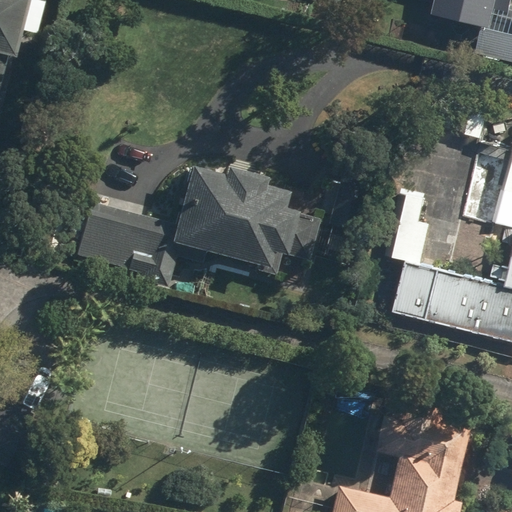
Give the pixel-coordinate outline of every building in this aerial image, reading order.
[(0,0),(0,84),(6,59),(14,60),(28,0),(0,0)] [(480,51),(511,58),(511,0),(439,0),(437,13),(486,25),(480,51)] [(511,164),(498,219),(511,221),(511,284),(511,287),(421,265),(431,225),(420,222),(428,193),(400,186),(382,258),(405,264),(392,313),(511,343),(511,164)] [(70,262),(167,287),(175,257),(200,263),(204,250),(265,266),(269,251),(283,254),(294,212),(283,209),(287,192),(264,186),(267,177),(225,166),(223,174),(189,165),(174,223),(87,200),(70,262)] [(68,314),(3,279),(0,284),(0,351),(38,371),(68,314)] [(452,511),(455,504),(448,503),(465,428),(430,421),(433,406),(398,399),(394,417),(380,414),(371,453),(396,458),(387,496),(336,485),(330,511),(452,511)] [(0,460),(4,462),(27,414),(0,401),(0,460)]
